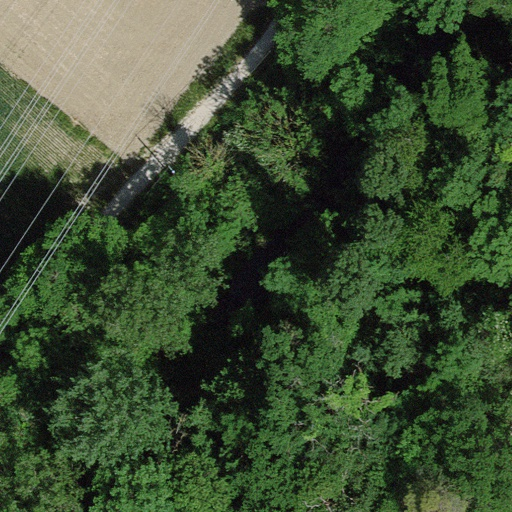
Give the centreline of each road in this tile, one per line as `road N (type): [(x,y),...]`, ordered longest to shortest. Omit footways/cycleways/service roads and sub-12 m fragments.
road 1 (track): [(293,0),(246,66),(111,214)]
road 2 (track): [(0,323),(111,214)]
